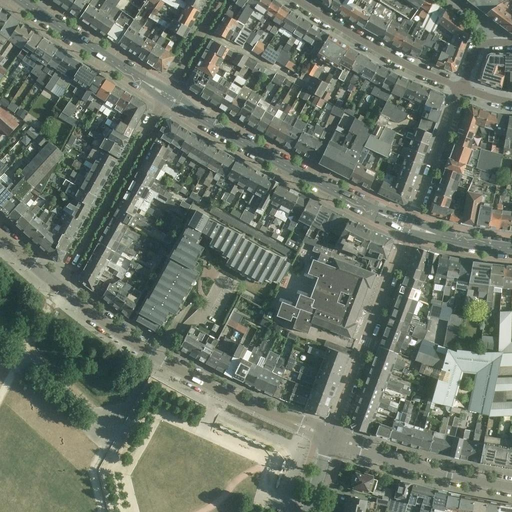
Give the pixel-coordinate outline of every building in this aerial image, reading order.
[(63,0),(60,6),(68,12),(75,0),(63,0)] [(75,0),(68,12),(76,17),(87,0),(75,0)] [(97,0),(87,0),(76,17),(89,25),(99,11),(95,8),(99,1),(97,0)] [(105,0),(103,4),(99,11),(89,25),(105,36),(115,22),(120,15),(122,11),(133,19),(135,20),(148,0),(105,0)] [(180,0),(163,0),(169,3),(167,5),(176,9),(178,5),(184,8),(177,21),(191,28),(200,10),(184,2),(180,0)] [(205,2),(201,0),(185,0),(184,2),(200,10),(205,2)] [(233,0),(232,2),(243,8),(247,0),(233,0)] [(260,0),(247,0),(243,8),(242,8),(240,11),(234,20),(239,23),(244,26),(250,16),(251,15),(260,0)] [(272,0),(260,0),(251,15),(250,16),(259,21),(272,0)] [(281,5),(273,0),(272,0),(259,21),(263,24),(267,17),(272,20),(281,5)] [(332,0),(328,7),(329,7),(337,13),(345,0),(332,0)] [(345,0),(337,13),(347,19),(355,6),(352,4),(354,0),(345,0)] [(358,0),(355,6),(347,19),(355,24),(363,10),(368,0),(358,0)] [(379,1),(376,0),(368,0),(363,10),(355,24),(363,29),(371,15),(366,12),(370,5),(375,8),(379,1)] [(425,0),(379,0),(379,1),(396,12),(405,17),(410,20),(420,7),(425,0)] [(434,2),(431,0),(425,0),(420,7),(428,12),(434,2)] [(467,0),(466,1),(485,15),(492,10),(507,3),(507,1),(508,0),(509,1),(510,0),(467,0)] [(511,0),(510,0),(509,1),(508,0),(507,1),(507,3),(492,10),(485,15),(510,33),(511,33),(511,0)] [(396,12),(379,1),(375,8),(371,15),(363,29),(381,39),(389,24),(392,20),(396,12)] [(428,12),(427,15),(424,20),(422,23),(420,28),(425,30),(429,33),(432,35),(434,31),(435,32),(438,24),(444,12),(446,10),(434,2),(428,12)] [(290,11),(281,5),(272,20),(276,23),(273,28),(270,32),(275,36),(277,32),(290,11)] [(0,32),(1,31),(11,16),(2,10),(0,8),(0,32)] [(240,11),(236,9),(233,13),(228,10),(225,14),(234,20),(240,11)] [(471,29),(446,10),(444,12),(438,24),(452,33),(454,34),(466,43),(471,29)] [(302,19),(290,11),(277,32),(289,39),(294,33),(302,19)] [(418,17),(424,20),(427,15),(421,12),(418,17)] [(170,25),(151,14),(149,18),(166,28),(185,38),(191,28),(177,21),(173,19),(170,25)] [(234,20),(225,14),(220,24),(233,32),(234,31),(237,27),(242,30),(244,26),(239,23),(234,20)] [(1,31),(0,32),(0,51),(3,47),(20,22),(11,16),(1,31)] [(410,20),(405,17),(401,25),(398,29),(390,44),(399,49),(407,34),(403,32),(407,24),(411,27),(414,22),(410,20)] [(138,22),(135,20),(133,19),(126,29),(117,44),(127,50),(142,27),(138,24),(138,22)] [(311,24),(302,19),(294,33),(289,39),(280,55),(276,61),(285,67),(289,61),(292,55),(288,53),(298,37),(302,40),(311,24)] [(401,25),(392,20),(389,24),(381,39),(390,44),(398,29),(401,25)] [(418,21),(416,25),(411,36),(407,34),(399,49),(408,54),(416,39),(415,39),(420,28),(422,23),(418,21)] [(29,28),(20,22),(3,47),(0,51),(0,65),(2,67),(3,67),(8,61),(5,59),(14,45),(16,47),(29,28)] [(126,29),(115,22),(105,36),(117,44),(126,29)] [(233,32),(220,24),(215,33),(224,38),(228,41),(231,36),(236,39),(239,34),(234,31),(233,32)] [(321,30),(311,24),(302,40),(299,44),(296,50),(300,52),(306,42),(311,45),(311,46),(321,30)] [(143,27),(142,27),(127,50),(136,56),(148,39),(143,36),(146,32),(141,29),(143,27)] [(35,32),(29,28),(16,47),(22,50),(23,48),(35,32)] [(425,30),(420,28),(415,39),(416,39),(408,54),(417,58),(423,46),(424,43),(419,41),(425,30)] [(329,36),(321,30),(311,46),(311,45),(306,53),(310,56),(311,54),(316,57),(329,36)] [(42,37),(35,32),(23,48),(22,50),(17,57),(22,61),(25,56),(29,58),(42,37)] [(249,37),(241,32),(239,34),(236,39),(234,42),(242,47),(245,42),(249,37)] [(261,37),(252,32),(249,37),(245,42),(254,48),(258,41),(261,37)] [(432,35),(429,33),(424,43),(423,46),(432,49),(436,43),(431,41),(433,36),(432,35)] [(160,37),(156,34),(152,41),(148,39),(136,56),(145,62),(160,37)] [(466,43),(454,34),(449,44),(447,43),(447,44),(463,52),(466,43)] [(338,41),(329,36),(316,57),(325,62),(338,41)] [(439,39),(433,36),(431,41),(436,43),(432,49),(441,53),(441,52),(460,60),(463,52),(447,44),(445,48),(436,44),(439,39)] [(51,43),(42,37),(29,58),(25,56),(22,61),(29,65),(34,68),(51,43)] [(160,37),(145,62),(154,68),(165,50),(161,48),(165,39),(160,37)] [(229,50),(211,40),(206,49),(224,59),(226,55),(235,59),(237,55),(229,50)] [(267,47),(258,41),(254,48),(252,51),(261,57),(267,47)] [(349,48),(338,41),(325,62),(337,69),(340,63),(349,48)] [(59,48),(51,43),(34,68),(42,73),(59,48)] [(169,43),(165,50),(154,68),(162,73),(166,72),(175,56),(169,52),(172,47),(170,46),(171,44),(169,43)] [(280,55),(267,47),(261,57),(273,65),(276,61),(280,55)] [(67,54),(59,48),(42,73),(36,81),(40,84),(47,74),(52,77),(67,54)] [(359,54),(349,48),(340,63),(337,69),(341,72),(338,78),(343,80),(349,69),(359,54)] [(224,59),(206,49),(201,58),(219,68),(226,73),(227,72),(229,74),(232,70),(221,63),(224,59)] [(441,52),(441,53),(436,66),(452,73),(456,71),(460,60),(441,52)] [(82,64),(73,58),(67,54),(52,77),(45,88),(51,92),(56,84),(65,90),(71,80),(82,64)] [(369,59),(359,54),(349,69),(355,72),(349,83),(351,83),(348,88),(352,91),(361,76),(360,75),(369,59)] [(481,71),(478,80),(477,83),(500,90),(501,87),(504,75),(494,72),(497,66),(505,66),(505,54),(490,54),(487,56),(481,71)] [(248,58),(237,55),(235,59),(232,64),(241,69),(248,58)] [(219,68),(201,58),(193,72),(206,80),(207,78),(209,80),(210,79),(212,80),(215,74),(219,68)] [(257,63),(248,58),(241,69),(239,73),(236,77),(234,81),(241,85),(244,80),(242,79),(249,68),(253,71),(257,63)] [(379,65),(369,59),(360,75),(361,76),(366,79),(360,90),(364,92),(366,89),(379,65)] [(296,66),(289,61),(285,67),(292,72),(296,66)] [(266,69),(257,63),(253,71),(252,73),(258,77),(260,73),(262,74),(262,75),(262,76),(266,69)] [(97,74),(87,68),(82,64),(71,80),(78,85),(73,93),(82,98),(97,74)] [(312,64),(306,73),(312,77),(318,67),(312,64)] [(390,71),(379,65),(366,89),(372,92),(370,94),(371,95),(368,102),(373,104),(376,97),(377,97),(390,71)] [(11,77),(15,79),(21,70),(18,67),(11,77)] [(276,74),(266,69),(262,76),(271,81),(276,74)] [(399,76),(390,71),(377,97),(386,102),(387,102),(391,94),(400,76),(399,76)] [(206,80),(193,72),(186,85),(187,89),(200,96),(209,80),(207,78),(206,80)] [(106,80),(97,74),(82,98),(82,99),(81,100),(86,102),(92,93),(96,96),(106,80)] [(222,78),(215,74),(212,80),(210,79),(209,80),(200,96),(208,102),(219,85),(218,84),(222,78)] [(285,80),(276,74),(271,81),(271,82),(280,87),(285,80)] [(329,74),(324,83),(315,78),(308,91),(316,96),(321,98),(325,91),(333,76),(329,74)] [(410,81),(400,76),(391,94),(402,98),(403,97),(410,81)] [(115,86),(106,80),(96,96),(88,109),(97,114),(104,103),(115,86)] [(420,85),(410,81),(403,97),(410,100),(413,101),(420,85)] [(224,88),(221,86),(219,85),(208,102),(218,107),(232,85),(228,82),(224,88)] [(511,83),(509,84),(509,88),(501,87),(500,90),(511,93),(511,83)] [(241,89),(232,84),(232,85),(218,107),(227,113),(241,89)] [(252,91),(244,85),(241,89),(227,113),(236,118),(252,92),(252,91)] [(431,90),(420,85),(413,101),(410,100),(409,103),(413,104),(414,102),(424,106),(424,105),(431,90)] [(124,91),(115,86),(104,103),(108,106),(103,113),(108,117),(108,115),(124,91)] [(443,95),(431,90),(424,105),(432,107),(441,111),(445,99),(443,95)] [(132,96),(124,91),(108,115),(113,118),(115,119),(117,121),(118,119),(132,96)] [(330,95),(325,91),(321,98),(325,101),(328,102),(330,98),(329,97),(330,95)] [(261,98),(252,92),(236,118),(245,123),(260,99),(261,99),(261,98)] [(121,123),(133,130),(146,108),(145,104),(132,96),(118,119),(122,121),(121,123)] [(321,98),(316,96),(311,103),(317,106),(321,98)] [(325,101),(321,98),(317,106),(321,109),(325,101)] [(9,105),(2,99),(0,100),(0,103),(2,104),(7,109),(9,105)] [(260,99),(245,123),(254,129),(270,104),(261,99),(260,99)] [(19,107),(11,102),(9,105),(7,109),(14,114),(19,107)] [(387,102),(386,102),(377,121),(386,125),(389,120),(398,124),(405,120),(408,114),(403,112),(397,109),(395,109),(396,107),(387,102)] [(77,108),(69,103),(62,113),(54,107),(42,125),(37,133),(39,134),(49,142),(62,153),(67,144),(73,133),(78,123),(79,122),(70,116),(73,111),(74,112),(77,108)] [(280,106),(276,104),(274,107),(270,104),(254,129),(263,134),(274,117),(278,110),(280,106)] [(291,108),(287,105),(284,113),(278,110),(274,117),(263,134),(273,139),(283,122),(287,115),(291,108)] [(342,111),(334,106),(331,114),(341,118),(344,112),(342,111)] [(345,106),(342,111),(344,112),(352,116),(355,112),(345,106)] [(467,108),(464,117),(459,129),(475,134),(478,125),(474,124),(479,109),(472,106),(467,108)] [(441,111),(432,107),(430,112),(426,111),(424,112),(422,117),(437,123),(441,111)] [(18,125),(0,108),(0,129),(8,137),(18,125)] [(480,109),(479,109),(474,124),(478,125),(479,126),(481,133),(486,135),(486,128),(483,127),(488,111),(480,109)] [(497,114),(488,111),(483,127),(486,128),(490,129),(488,137),(488,142),(492,143),(494,130),(497,114)] [(509,117),(497,114),(494,130),(492,143),(491,150),(494,151),(496,144),(497,144),(499,136),(505,137),(509,117)] [(296,120),(287,115),(283,122),(273,139),(282,145),(292,128),(296,120)] [(511,117),(509,117),(505,137),(501,155),(501,158),(511,159),(511,117)] [(122,121),(118,119),(117,121),(115,119),(113,122),(118,125),(115,130),(129,138),(133,130),(121,123),(122,121)] [(373,129),(355,119),(347,136),(330,170),(349,180),(365,147),(370,136),(373,129)] [(166,121),(160,131),(154,142),(167,149),(180,126),(170,120),(166,121)] [(386,125),(377,121),(373,129),(370,136),(379,141),(379,140),(380,141),(386,129),(385,128),(386,125)] [(306,125),(302,122),(297,130),(292,128),(282,145),(293,150),(307,124),(306,124),(306,125)] [(318,122),(314,128),(310,137),(301,155),(309,159),(321,135),(323,131),(326,125),(318,122)] [(30,127),(26,123),(19,130),(22,133),(24,131),(27,133),(31,128),(30,127)] [(108,139),(78,123),(73,133),(77,136),(81,128),(89,133),(89,135),(102,143),(99,148),(118,159),(124,148),(108,139)] [(314,128),(307,124),(293,150),(301,155),(310,137),(314,128)] [(189,132),(180,126),(167,149),(176,155),(179,149),(189,132)] [(39,134),(37,133),(31,128),(27,133),(34,140),(39,134)] [(417,129),(415,128),(413,134),(408,132),(405,138),(411,140),(412,140),(413,138),(429,145),(432,134),(417,129)] [(129,138),(115,130),(113,129),(108,139),(124,148),(129,138)] [(395,133),(386,129),(380,141),(379,140),(379,141),(370,136),(365,147),(373,151),(388,158),(388,155),(391,145),(392,142),(393,139),(395,133)] [(475,134),(459,129),(454,144),(475,151),(475,149),(480,150),(480,149),(472,146),(474,140),(473,139),(475,134)] [(347,136),(335,130),(334,133),(318,163),(330,170),(347,136)] [(334,133),(330,131),(328,134),(323,131),(321,135),(309,159),(318,163),(334,133)] [(198,137),(189,132),(179,149),(184,152),(178,162),(182,164),(187,156),(198,137)] [(67,144),(72,146),(77,136),(73,133),(67,144)] [(208,143),(198,137),(187,156),(193,159),(189,165),(193,168),(197,162),(208,143)] [(412,140),(411,140),(409,143),(400,140),(399,142),(393,139),(392,142),(425,155),(429,145),(413,138),(412,140)] [(0,194),(0,210),(7,217),(27,194),(33,188),(35,189),(41,193),(42,192),(47,182),(48,182),(58,163),(63,153),(62,153),(49,142),(12,181),(0,194)] [(176,155),(167,149),(154,142),(149,151),(166,160),(171,164),(176,155)] [(425,155),(392,142),(391,145),(402,149),(400,156),(405,158),(404,159),(421,166),(425,155)] [(217,149),(208,143),(197,162),(202,164),(196,175),(201,178),(207,167),(206,167),(217,149)] [(72,146),(67,144),(62,153),(63,153),(67,155),(72,146)] [(475,151),(454,144),(448,158),(471,166),(476,168),(480,150),(475,149),(475,151)] [(88,156),(112,170),(117,160),(93,147),(88,156)] [(373,151),(365,147),(349,180),(359,184),(371,157),(368,162),(365,168),(361,166),(364,159),(365,160),(367,154),(371,156),(373,151)] [(227,154),(217,149),(206,167),(207,167),(212,170),(203,184),(208,187),(213,179),(212,179),(227,154)] [(501,155),(484,150),(480,149),(480,150),(476,168),(481,170),(498,177),(501,159),(501,158),(501,155)] [(166,160),(149,151),(144,160),(165,173),(165,172),(175,178),(178,173),(163,164),(166,160)] [(236,160),(227,154),(212,179),(213,179),(217,182),(215,185),(221,188),(222,186),(221,185),(225,178),(236,160)] [(400,156),(397,154),(394,161),(402,164),(401,167),(402,167),(401,170),(417,177),(421,166),(404,159),(405,158),(400,156)] [(88,156),(86,161),(85,161),(83,165),(107,178),(112,170),(88,156)] [(375,159),(371,157),(359,184),(368,189),(372,181),(376,173),(370,170),(375,159)] [(471,166),(448,158),(445,168),(471,178),(472,178),(478,180),(481,170),(476,168),(471,166)] [(107,178),(83,165),(75,160),(72,166),(80,171),(78,174),(102,188),(107,178)] [(165,173),(144,160),(139,169),(155,178),(160,181),(165,173)] [(245,165),(236,160),(225,178),(230,181),(225,190),(226,190),(223,195),(227,197),(245,165)] [(8,168),(1,161),(0,162),(0,177),(4,174),(8,168)] [(402,167),(401,167),(395,164),(393,170),(398,172),(396,180),(413,187),(417,177),(401,170),(402,167)] [(254,170),(245,165),(227,197),(228,198),(225,202),(230,205),(240,187),(242,188),(241,190),(243,191),(254,170)] [(442,177),(468,185),(468,184),(469,184),(471,178),(445,168),(442,177)] [(155,178),(139,169),(133,180),(168,199),(170,200),(172,195),(152,184),(155,178)] [(78,174),(71,170),(68,175),(78,180),(75,185),(96,197),(102,188),(78,174)] [(264,175),(254,170),(243,191),(242,194),(246,196),(244,201),(248,203),(264,175)] [(0,177),(0,194),(12,181),(4,174),(0,177)] [(273,180),(264,175),(248,203),(253,206),(258,197),(262,200),(273,180)] [(468,185),(442,177),(439,185),(455,190),(456,190),(457,186),(467,190),(468,185)] [(496,186),(478,180),(472,178),(471,178),(469,184),(468,184),(468,185),(467,190),(464,205),(464,207),(463,213),(461,224),(474,226),(478,207),(492,210),(496,186)] [(75,185),(66,180),(63,185),(77,193),(74,198),(79,201),(90,208),(96,197),(75,185)] [(168,199),(133,180),(127,190),(151,203),(154,198),(165,204),(168,199)] [(273,180),(262,200),(255,212),(262,216),(268,203),(268,202),(278,183),(273,180)] [(413,187),(396,180),(393,187),(389,186),(390,185),(383,182),(382,185),(388,188),(385,197),(403,205),(407,204),(413,187)] [(372,181),(368,189),(385,197),(388,188),(382,185),(372,181)] [(173,182),(170,186),(180,192),(182,188),(173,182)] [(288,189),(278,183),(268,202),(268,203),(274,206),(269,214),(274,217),(288,189)] [(455,190),(439,185),(436,193),(452,199),(454,194),(463,197),(465,193),(456,190),(455,190)] [(15,224),(28,209),(29,208),(25,205),(33,196),(30,194),(32,192),(35,189),(33,188),(27,194),(7,217),(15,224)] [(300,194),(288,189),(274,217),(285,222),(290,212),(300,194)] [(151,203),(127,190),(122,200),(138,209),(151,216),(154,211),(148,208),(151,203)] [(52,198),(42,192),(41,193),(39,196),(49,203),(52,198)] [(189,197),(194,200),(199,203),(202,198),(192,193),(189,197)] [(452,199),(436,193),(432,204),(449,209),(450,205),(452,199)] [(310,199),(300,194),(290,212),(295,214),(289,225),(294,227),(298,220),(299,220),(310,199)] [(497,211),(492,210),(488,228),(499,230),(504,203),(505,197),(500,196),(499,204),(498,204),(497,211)] [(79,201),(74,198),(66,207),(65,206),(62,210),(65,212),(82,222),(90,208),(79,201)] [(321,205),(310,199),(299,220),(310,226),(321,205)] [(138,209),(122,200),(117,209),(146,224),(147,224),(154,228),(156,223),(136,213),(138,209)] [(204,200),(204,202),(202,205),(208,209),(211,204),(204,200)] [(511,204),(504,203),(499,230),(509,231),(511,214),(511,204)] [(453,210),(449,209),(432,204),(429,212),(430,215),(450,220),(453,210)] [(338,214),(321,205),(310,226),(302,242),(315,247),(331,253),(333,247),(334,246),(328,244),(324,243),(327,235),(338,214)] [(213,207),(211,210),(209,213),(289,258),(292,252),(213,207)] [(478,207),(474,226),(475,226),(488,228),(492,210),(478,207)] [(32,212),(28,209),(15,224),(22,231),(35,215),(40,209),(38,208),(37,210),(35,208),(32,212)] [(146,224),(117,209),(113,217),(129,226),(135,229),(137,225),(144,229),(146,224)] [(233,209),(230,214),(239,219),(242,215),(233,209)] [(458,211),(453,210),(450,220),(461,224),(463,213),(458,211)] [(48,214),(44,211),(39,218),(35,215),(22,231),(30,238),(42,222),(43,221),(48,214)] [(234,232),(196,211),(194,214),(192,214),(190,218),(191,219),(188,225),(186,229),(174,252),(147,299),(135,321),(145,326),(143,328),(152,333),(153,331),(161,335),(172,314),(173,315),(183,296),(192,301),(215,257),(235,268),(262,283),(276,291),(280,283),(291,264),(284,260),(276,255),(276,256),(242,237),(242,236),(234,232)] [(58,213),(57,215),(55,217),(63,222),(77,231),(82,222),(65,212),(63,216),(58,213)] [(57,215),(53,213),(53,214),(53,213),(46,224),(42,222),(30,238),(38,245),(52,222),(55,217),(57,215)] [(338,214),(327,235),(324,243),(328,244),(331,237),(332,238),(334,234),(339,236),(340,236),(348,219),(338,214)] [(252,220),(242,215),(239,219),(249,225),(251,221),(252,220)] [(129,226),(113,217),(108,226),(124,235),(137,242),(139,237),(126,230),(129,226)] [(357,224),(348,219),(340,236),(339,236),(334,246),(333,247),(362,258),(373,231),(364,227),(357,224)] [(57,225),(52,222),(38,245),(46,253),(50,247),(52,243),(58,232),(54,229),(57,225)] [(77,231),(63,222),(61,227),(57,225),(54,229),(58,232),(72,240),(77,231)] [(124,235),(108,226),(103,234),(129,249),(131,244),(122,238),(124,235)] [(280,230),(277,234),(287,239),(289,235),(280,230)] [(373,231),(362,258),(373,262),(370,268),(381,272),(392,242),(391,238),(373,231)] [(72,240),(58,232),(52,243),(57,246),(59,247),(57,249),(65,254),(72,240)] [(129,249),(103,234),(98,243),(120,255),(121,255),(123,251),(135,257),(137,253),(129,249)] [(173,238),(167,235),(164,241),(170,244),(173,238)] [(303,242),(302,242),(298,240),(292,249),(298,252),(303,242)] [(120,255),(98,243),(93,253),(115,264),(117,260),(130,267),(133,262),(121,255),(120,255)] [(59,247),(57,246),(55,250),(50,247),(46,253),(57,262),(60,261),(65,254),(57,249),(59,247)] [(166,250),(161,247),(157,254),(163,257),(166,250)] [(331,253),(315,247),(313,252),(320,254),(317,261),(312,259),(307,274),(312,276),(304,297),(299,295),(295,308),(282,303),(276,317),(291,322),(292,318),(296,319),(293,329),(306,334),(310,324),(351,339),(356,324),(354,323),(367,288),(370,289),(375,274),(329,257),(331,253)] [(415,250),(410,263),(409,267),(425,271),(429,252),(418,249),(415,250)] [(439,255),(429,252),(425,271),(428,272),(435,275),(439,255)] [(115,264),(93,253),(88,261),(104,270),(107,266),(119,272),(116,277),(121,280),(126,271),(115,264)] [(450,257),(439,255),(435,275),(435,277),(434,284),(444,286),(450,257)] [(161,260),(154,256),(151,261),(155,263),(158,265),(161,260)] [(461,260),(450,257),(444,286),(443,295),(449,296),(451,282),(456,283),(461,260)] [(472,262),(461,260),(456,283),(455,289),(467,291),(472,262)] [(104,270),(88,261),(83,270),(99,280),(102,274),(110,279),(112,275),(104,270)] [(491,265),(472,262),(467,291),(464,309),(470,310),(472,297),(471,297),(473,291),(471,290),(472,283),(479,284),(478,291),(487,292),(491,265)] [(158,265),(155,263),(150,272),(153,274),(158,265)] [(503,266),(491,265),(487,292),(488,292),(486,307),(491,307),(492,302),(493,292),(501,293),(502,287),(503,266)] [(146,270),(139,266),(136,270),(135,271),(142,275),(143,275),(146,270)] [(511,266),(503,266),(502,287),(507,288),(506,295),(511,295),(511,266)] [(409,267),(405,276),(423,283),(428,272),(425,271),(409,267)] [(99,280),(83,270),(79,278),(79,282),(93,291),(99,280)] [(153,274),(150,272),(146,270),(143,275),(150,279),(153,274)] [(402,285),(421,292),(422,292),(425,284),(423,283),(405,276),(402,285)] [(109,285),(107,288),(101,298),(110,305),(122,284),(117,281),(112,285),(110,284),(109,285)] [(131,289),(122,284),(110,305),(119,311),(131,289)] [(421,292),(402,285),(399,295),(418,302),(421,303),(430,306),(432,307),(433,304),(430,303),(430,301),(419,297),(421,292)] [(107,288),(103,286),(102,286),(97,295),(101,298),(107,288)] [(142,293),(134,288),(133,290),(131,289),(119,311),(128,318),(132,311),(138,299),(142,293)] [(418,302),(399,295),(394,307),(413,314),(418,302)] [(439,306),(433,304),(432,307),(429,316),(430,316),(436,318),(439,306)] [(446,307),(441,306),(439,306),(436,318),(443,320),(446,307)] [(413,314),(394,307),(390,316),(414,325),(426,330),(427,325),(411,319),(413,314)] [(452,308),(446,307),(443,320),(449,321),(449,320),(451,314),(452,308)] [(234,311),(229,320),(237,324),(238,325),(242,316),(234,311)] [(462,317),(451,314),(449,320),(449,321),(448,326),(451,326),(453,326),(460,327),(462,317)] [(414,325),(390,316),(387,326),(412,336),(411,336),(418,339),(418,338),(422,340),(422,339),(424,340),(427,331),(426,330),(414,325)] [(268,329),(271,322),(263,318),(260,324),(268,329)] [(237,324),(229,320),(226,325),(235,329),(237,324)] [(238,325),(237,324),(235,329),(235,330),(244,334),(247,329),(238,325)] [(191,326),(178,350),(179,350),(188,355),(200,331),(191,326)] [(412,336),(387,326),(383,336),(408,345),(411,336),(412,336)] [(287,337),(289,332),(281,327),(277,333),(286,338),(287,337)] [(459,332),(447,330),(446,336),(458,338),(459,332)] [(205,334),(200,331),(188,355),(196,359),(204,346),(200,344),(205,334)] [(298,337),(289,332),(287,337),(296,341),(298,337)] [(408,345),(383,336),(379,347),(397,354),(398,354),(401,348),(406,350),(408,345)] [(458,338),(446,336),(445,341),(457,344),(458,338)] [(498,339),(483,337),(480,352),(497,354),(498,343),(498,339)] [(217,340),(213,338),(210,344),(206,342),(204,346),(196,359),(205,364),(214,345),(217,340)] [(230,340),(225,338),(219,350),(215,349),(216,347),(214,345),(205,364),(214,369),(230,340)] [(235,342),(231,339),(230,340),(214,369),(224,374),(233,356),(231,354),(230,356),(228,355),(235,342)] [(422,339),(422,340),(418,349),(414,360),(422,363),(430,366),(436,345),(424,340),(422,339)] [(267,344),(263,341),(259,347),(242,383),(252,387),(261,368),(256,366),(260,357),(267,344)] [(457,344),(445,341),(443,347),(447,349),(456,352),(456,350),(457,344)] [(509,343),(498,343),(497,354),(501,354),(506,354),(511,353),(511,342),(510,342),(509,342),(509,343)] [(286,352),(292,354),(295,345),(289,343),(286,352)] [(239,345),(233,356),(224,374),(232,378),(241,359),(246,349),(239,345)] [(443,347),(436,345),(430,366),(441,370),(447,349),(443,347)] [(259,347),(258,346),(257,348),(254,347),(251,353),(246,361),(241,359),(232,378),(242,383),(259,347)] [(308,353),(323,359),(344,367),(348,355),(328,348),(325,354),(324,353),(310,347),(308,353)] [(397,354),(379,347),(376,356),(403,367),(405,363),(395,359),(397,354)] [(282,350),(277,349),(271,362),(266,371),(261,368),(252,387),(262,392),(279,357),(282,350)] [(456,352),(447,349),(441,370),(450,373),(447,383),(437,380),(431,402),(451,407),(461,371),(477,372),(473,391),(474,391),(469,411),(489,415),(492,397),(494,391),(496,379),(498,367),(501,354),(497,354),(480,352),(456,350),(456,352)] [(408,368),(403,367),(376,356),(372,366),(390,373),(392,368),(406,373),(408,368)] [(284,359),(279,357),(262,392),(272,396),(276,388),(282,378),(285,368),(281,366),(284,359)] [(295,360),(289,358),(286,368),(292,370),(295,360)] [(344,367),(323,359),(322,364),(320,363),(314,360),(311,366),(319,370),(340,377),(344,367)] [(422,363),(418,373),(437,380),(447,383),(450,373),(441,370),(430,366),(422,363)] [(390,373),(372,366),(368,376),(403,389),(404,385),(397,382),(388,379),(390,373)] [(340,377),(319,370),(318,373),(312,371),(309,377),(336,387),(340,377)] [(336,387),(309,377),(294,371),(292,377),(313,385),(312,390),(332,397),(336,387)] [(403,389),(368,376),(365,386),(383,392),(385,387),(394,391),(409,396),(411,392),(403,389)] [(503,391),(503,378),(496,379),(494,391),(503,391)] [(296,384),(293,390),(292,394),(328,408),(332,397),(312,390),(296,384)] [(383,392),(365,386),(361,395),(397,409),(398,405),(390,402),(381,398),(383,392)] [(282,391),(276,388),(272,396),(279,399),(282,391)] [(328,408),(292,394),(290,400),(304,405),(306,406),(304,410),(325,418),(327,416),(329,413),(328,410),(328,408)] [(397,409),(361,395),(357,405),(376,412),(378,407),(387,410),(396,413),(397,409)] [(506,403),(506,397),(492,397),(489,415),(489,417),(502,416),(502,403),(506,403)] [(405,400),(402,412),(407,413),(409,404),(410,401),(405,400)] [(511,415),(511,402),(506,403),(502,403),(502,416),(511,415)] [(431,405),(426,404),(425,412),(424,412),(420,428),(414,426),(408,445),(418,448),(426,420),(427,420),(431,405)] [(376,412),(357,405),(354,414),(379,424),(381,425),(383,421),(374,418),(376,412)] [(379,424),(354,414),(350,425),(352,429),(367,434),(375,436),(379,424)] [(394,421),(392,428),(388,440),(399,443),(406,415),(402,414),(400,422),(394,421)] [(411,416),(406,415),(399,443),(408,445),(414,426),(408,425),(411,416)] [(459,419),(454,417),(449,436),(444,435),(439,454),(450,457),(454,438),(455,438),(455,437),(459,419)] [(448,419),(443,418),(439,433),(434,432),(429,451),(439,454),(444,435),(448,419)] [(426,420),(418,448),(429,451),(434,432),(428,431),(431,421),(427,420),(426,420)] [(381,425),(379,424),(375,436),(388,440),(392,428),(381,425)] [(481,430),(476,429),(473,441),(469,461),(479,463),(483,444),(478,443),(480,435),(480,436),(481,430)] [(462,439),(455,438),(454,438),(450,457),(458,459),(469,461),(473,441),(468,440),(470,431),(465,430),(462,439)] [(497,439),(485,436),(483,444),(479,463),(492,466),(497,439)] [(508,441),(497,439),(492,466),(504,468),(508,441)] [(354,484),(353,489),(382,498),(382,499),(389,501),(392,490),(384,488),(385,488),(384,493),(374,490),(377,480),(372,479),(373,477),(364,474),(364,476),(356,473),(355,475),(353,475),(351,481),(353,482),(352,484),(354,484)] [(400,481),(400,480),(397,491),(395,491),(392,502),(390,510),(391,510),(390,511),(396,511),(397,511),(399,504),(400,500),(408,502),(408,501),(413,484),(412,484),(400,481)] [(435,490),(413,484),(408,501),(408,502),(405,511),(429,511),(431,504),(435,490)] [(435,490),(431,504),(429,511),(444,511),(448,493),(441,491),(436,490),(435,490)] [(457,511),(460,496),(448,493),(444,511),(457,511)] [(460,496),(457,511),(469,511),(472,498),(465,497),(465,496),(462,496),(460,496)] [(376,504),(348,498),(347,505),(345,505),(344,511),(348,511),(364,511),(365,508),(375,510),(376,505),(376,504)] [(389,501),(382,499),(378,498),(376,504),(376,505),(387,507),(389,501)] [(475,498),(472,498),(469,511),(483,511),(486,501),(478,499),(475,498)] [(497,511),(499,503),(486,501),(483,511),(497,511)] [(511,511),(511,506),(511,505),(499,503),(497,511),(511,511)]
